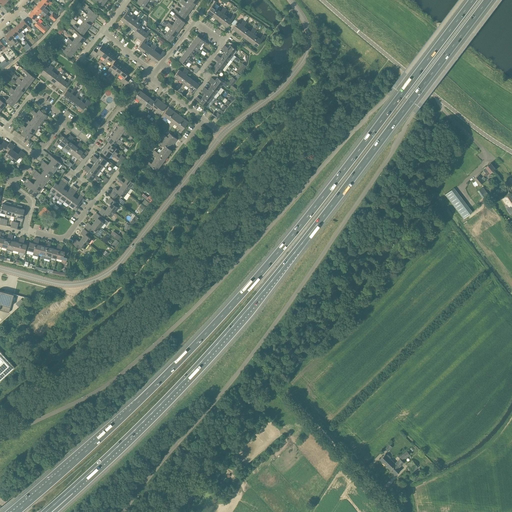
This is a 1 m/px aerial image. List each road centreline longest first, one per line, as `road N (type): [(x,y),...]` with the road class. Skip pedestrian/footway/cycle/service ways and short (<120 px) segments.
road 1 (motorway): [(472,0),(259,273),(136,404),(16,511)]
road 2 (motorway): [(45,511),(231,328),(487,0)]
road 3 (unclassified): [(460,0),(386,97),(175,326),(102,387),(0,441)]
road 4 (unclassified): [(123,511),(306,283),(418,105),(498,0)]
road 5 (residential): [(0,269),(58,285),(106,274),(221,134)]
road 6 (unclassified): [(511,152),(320,0)]
road 7 (residential): [(221,134),(302,61),(307,27),(289,0)]
road 8 (unclassified): [(387,511),(280,391)]
